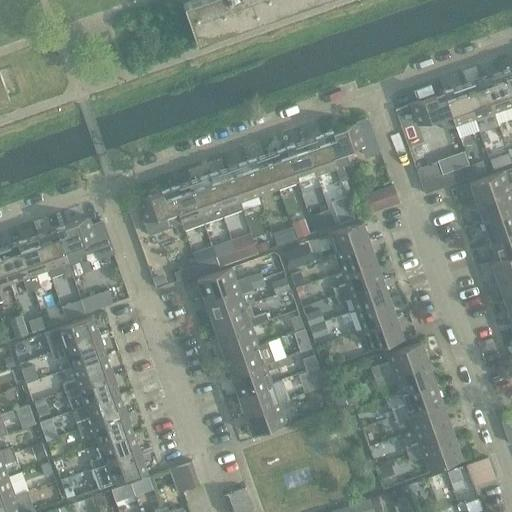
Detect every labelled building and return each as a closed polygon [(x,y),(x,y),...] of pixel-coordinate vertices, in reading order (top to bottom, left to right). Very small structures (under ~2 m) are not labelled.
[(198,0),(183,6),(197,43),(319,0),(198,0)] [(511,68),(501,73),(511,103),(511,68)] [(0,101),(9,98),(0,72),(0,101)] [(481,80),(498,127),(499,126),(497,123),(511,117),(511,103),(501,73),(481,80)] [(462,86),(474,120),(487,116),(491,129),(498,127),(481,80),(462,86)] [(450,114),(454,126),(455,125),(459,137),(478,131),(474,120),(462,86),(444,93),(451,114),(450,114)] [(418,126),(440,118),(444,129),(454,126),(450,114),(451,114),(444,93),(410,105),(418,126)] [(336,169),(340,182),(347,179),(342,166),(346,164),(348,160),(345,151),(360,146),(362,150),(364,157),(365,157),(380,152),(369,120),(366,118),(356,122),(356,123),(324,135),(331,156),(332,156),(336,168),(336,169)] [(304,141),(316,176),(329,171),(334,184),(340,182),(336,169),(336,168),(332,156),(331,156),(324,135),(304,141)] [(285,148),(302,195),(309,193),(304,180),(316,176),(304,141),(285,148)] [(266,155),(278,189),(296,183),(300,196),(302,195),(285,148),(266,155)] [(508,152),(496,156),(500,166),(511,161),(508,152)] [(278,189),(266,155),(247,162),(259,196),(266,194),(278,189)] [(483,160),(471,164),(475,174),(486,170),(483,160)] [(228,168),(240,202),(252,198),(259,196),(247,162),(228,168)] [(469,164),(442,174),(438,163),(417,170),(424,192),(473,175),(469,164)] [(208,175),(222,217),(242,210),(240,202),(228,168),(208,175)] [(468,184),(476,204),(511,190),(511,182),(507,184),(502,172),(468,184)] [(189,182),(201,216),(203,223),(222,217),(208,175),(189,182)] [(201,216),(189,182),(170,189),(177,209),(181,223),(201,216)] [(392,184),(362,195),(368,213),(398,202),(392,184)] [(177,209),(170,189),(136,201),(148,234),(181,223),(177,209)] [(483,223),(511,212),(511,190),(476,204),(483,223)] [(351,206),(335,211),(339,222),(345,221),(354,217),(351,206)] [(329,211),(310,218),(315,231),(334,224),(329,211)] [(511,212),(483,223),(489,242),(511,234),(511,212)] [(67,263),(72,277),(73,277),(68,264),(77,261),(79,256),(79,255),(95,250),(98,258),(113,253),(101,221),(91,225),(88,217),(55,229),(62,250),(67,263)] [(304,218),(292,223),(297,237),(310,233),(304,218)] [(321,258),(368,241),(361,221),(328,233),(332,247),(319,251),(321,258)] [(292,226),(282,230),(286,241),(296,238),(292,226)] [(55,229),(36,236),(51,278),(63,274),(65,280),(72,277),(67,263),(62,250),(55,229)] [(511,255),(511,234),(489,242),(496,260),(496,261),(511,255)] [(47,270),(50,278),(51,278),(36,236),(17,243),(33,290),(40,287),(36,274),(47,270)] [(234,250),(237,259),(257,252),(252,237),(251,237),(246,236),(243,240),(245,247),(234,250)] [(266,241),(254,245),(257,252),(268,248),(266,241)] [(368,241),(321,258),(323,264),(337,259),(341,272),(375,261),(368,241)] [(0,248),(0,256),(9,283),(22,279),(26,292),(33,290),(17,243),(0,248)] [(310,243),(286,249),(290,266),(314,260),(310,243)] [(237,259),(234,250),(215,257),(218,265),(237,259)] [(511,255),(496,261),(496,260),(490,262),(497,283),(511,277),(511,255)] [(0,301),(2,301),(0,294),(0,286),(9,283),(0,256),(0,301)] [(196,264),(199,272),(218,265),(215,257),(196,264)] [(375,261),(341,272),(345,284),(332,289),(335,296),(381,279),(375,261)] [(176,280),(199,272),(196,264),(174,272),(176,280)] [(203,299),(250,283),(250,282),(262,278),(260,271),(234,280),(230,268),(196,279),(203,299)] [(301,271),(291,275),(295,286),(305,283),(301,271)] [(286,277),(274,282),(279,294),(291,290),(290,289),(286,277)] [(511,277),(497,283),(504,301),(511,298),(511,277)] [(262,278),(250,282),(250,283),(253,289),(265,285),(262,278)] [(381,279),(335,296),(337,303),(351,298),(355,311),(388,299),(381,279)] [(203,299),(210,318),(246,305),(243,306),(239,294),(253,289),(250,283),(203,299)] [(302,286),(296,288),(299,297),(306,295),(302,286)] [(108,290),(80,300),(85,312),(102,305),(112,301),(108,290)] [(388,299),(355,311),(361,329),(348,334),(348,335),(395,318),(388,299)] [(71,303),(61,306),(65,319),(66,319),(75,315),(71,303)] [(210,318),(217,337),(250,325),(264,320),(268,318),(266,312),(254,316),(250,304),(246,305),(210,318)] [(318,310),(305,314),(310,327),(322,322),(318,310)] [(21,314),(9,318),(15,337),(16,337),(28,332),(21,314)] [(300,314),(291,318),(295,331),(304,328),(300,314)] [(41,316),(28,320),(32,331),(33,330),(44,326),(41,316)] [(51,353),(98,337),(91,317),(44,333),(51,353)] [(395,318),(348,335),(350,341),(364,336),(368,349),(402,338),(395,318)] [(322,322),(310,327),(313,337),(314,338),(326,334),(322,322)] [(224,357),(257,345),(250,325),(217,337),(224,357)] [(295,331),(294,331),(301,351),(311,347),(308,338),(304,328),(295,331)] [(98,337),(51,353),(53,360),(66,355),(71,368),(105,356),(98,337)] [(380,377),(426,361),(419,341),(386,353),(390,365),(377,370),(380,377)] [(224,357),(230,376),(275,360),(268,342),(257,345),(224,357)] [(275,360),(230,376),(237,395),(271,383),(266,371),(292,362),(289,355),(275,360)] [(12,356),(4,358),(8,368),(15,366),(12,356)] [(105,356),(71,368),(75,380),(62,384),(64,392),(111,375),(105,356)] [(400,393),(433,381),(426,361),(380,377),(382,385),(395,380),(400,393)] [(33,365),(22,369),(26,383),(38,379),(33,365)] [(318,368),(299,374),(305,392),(324,385),(318,368)] [(84,406),(118,394),(111,375),(64,392),(67,398),(79,394),(84,406)] [(433,381),(400,393),(404,405),(391,410),(393,416),(440,400),(433,381)] [(237,395),(244,415),(291,398),(291,397),(277,401),(271,383),(237,395)] [(350,389),(337,393),(341,405),(354,400),(350,389)] [(118,394),(84,406),(88,419),(75,423),(78,430),(125,413),(118,394)] [(291,398),(244,415),(251,434),(284,422),(280,410),(294,405),(291,398)] [(440,400),(393,416),(395,423),(409,418),(413,431),(447,419),(440,400)] [(19,405),(23,424),(36,422),(33,402),(19,405)] [(48,408),(37,412),(38,417),(39,418),(50,414),(48,408)] [(125,413),(78,430),(80,437),(93,433),(97,445),(131,433),(125,413)] [(505,432),(511,429),(511,415),(500,420),(505,432)] [(447,419),(413,431),(418,443),(404,448),(407,455),(454,438),(447,419)] [(54,428),(43,431),(47,441),(57,437),(54,428)] [(131,433),(97,445),(102,457),(89,461),(91,468),(138,452),(131,433)] [(454,438),(407,455),(409,461),(422,456),(427,470),(461,458),(454,438)] [(42,443),(32,447),(36,459),(47,455),(42,443)] [(0,457),(13,453),(11,446),(0,449),(0,457)] [(91,468),(98,488),(145,472),(138,452),(91,468)] [(13,453),(0,457),(0,479),(7,477),(2,465),(16,460),(13,453)] [(470,475),(491,467),(487,456),(466,464),(470,475)] [(60,460),(54,462),(56,469),(63,467),(60,460)] [(169,468),(173,480),(196,471),(192,460),(169,468)] [(48,462),(40,465),(44,475),(52,472),(48,462)] [(390,463),(378,467),(385,486),(397,482),(390,463)] [(491,467),(470,475),(474,486),(495,478),(491,467)] [(200,482),(196,471),(173,480),(177,490),(200,482)] [(144,477),(139,479),(144,491),(153,488),(148,476),(144,477)] [(7,477),(0,479),(0,500),(27,491),(26,490),(13,495),(7,477)] [(408,484),(399,487),(402,495),(411,491),(408,484)] [(119,486),(111,489),(115,501),(125,497),(121,485),(119,486)] [(71,486),(64,489),(67,498),(75,496),(71,486)] [(223,494),(227,506),(250,498),(246,486),(223,494)] [(27,491),(0,500),(0,511),(31,511),(34,511),(27,491)] [(369,498),(373,511),(377,511),(377,509),(382,507),(378,494),(369,498)] [(98,511),(93,495),(79,500),(83,511),(98,511)] [(243,511),(254,508),(250,498),(227,506),(229,511),(243,511)] [(349,504),(352,511),(373,511),(369,498),(349,504)] [(465,504),(464,502),(458,504),(460,511),(482,511),(478,499),(465,504)]
